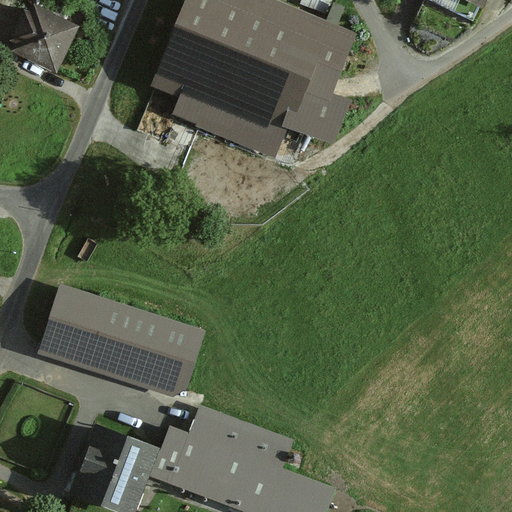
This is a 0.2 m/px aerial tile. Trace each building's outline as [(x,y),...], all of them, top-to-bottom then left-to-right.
[(355,43),(242,0),(192,0),(159,87),(181,96),(173,117),(275,156),(285,129),(317,141),(355,43)] [(456,0),(476,9),(480,0),(456,0)] [(69,30),(25,11),(7,51),(51,70),(69,30)] [(201,336),(59,294),(41,356),(183,398),(201,336)] [(194,439),(171,431),(154,478),(246,511),(326,511),(335,489),(282,469),(292,444),(204,412),(194,439)] [(136,511),(158,454),(97,432),(72,500),(102,511),(136,511)]
